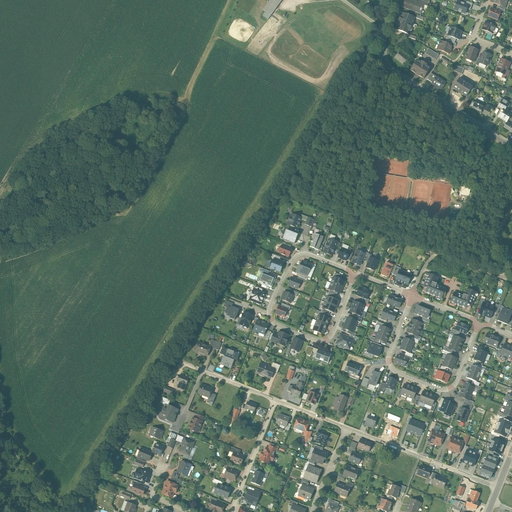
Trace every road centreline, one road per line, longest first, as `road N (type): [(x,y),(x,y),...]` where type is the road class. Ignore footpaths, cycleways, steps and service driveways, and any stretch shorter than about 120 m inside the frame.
road 1 (track): [(82,509),(378,24)]
road 2 (tertiary): [(511,145),(390,67),(390,0)]
road 3 (residential): [(479,322),(449,387),(398,372),(388,360),(412,295)]
road 4 (residential): [(355,273),(302,254),(271,302),(269,314),(280,326),(315,339),(332,332)]
road 5 (track): [(433,255),(379,237),(290,176)]
road 6 (residential): [(498,487),(346,425)]
road 7 (track): [(412,295),(436,253),(511,281)]
road 8 (residential): [(229,511),(276,399)]
